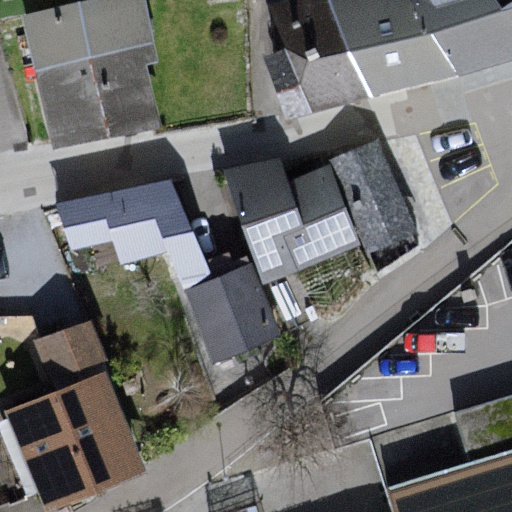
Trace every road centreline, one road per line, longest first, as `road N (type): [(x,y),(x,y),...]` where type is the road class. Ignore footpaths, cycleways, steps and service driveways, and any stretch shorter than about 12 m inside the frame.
road 1 (residential): [(511,200),(177,475),(121,511)]
road 2 (residential): [(461,105),(0,181)]
